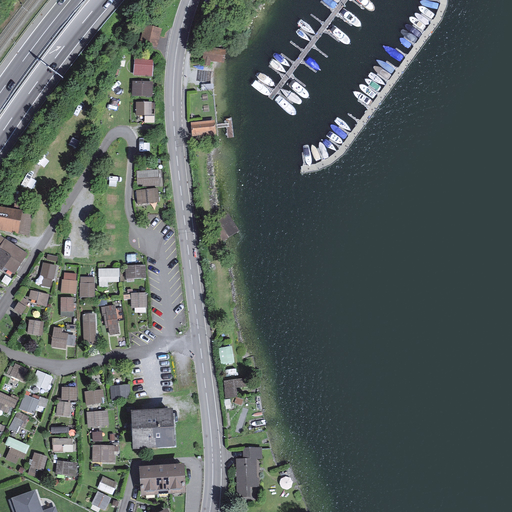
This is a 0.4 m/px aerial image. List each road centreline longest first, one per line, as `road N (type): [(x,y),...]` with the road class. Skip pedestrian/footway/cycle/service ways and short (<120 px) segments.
road 1 (primary): [(190,0),(173,101),(211,444),(209,511)]
road 2 (trunk): [(0,135),(101,0)]
road 3 (residential): [(123,511),(138,464),(190,460),(197,467),(193,511)]
